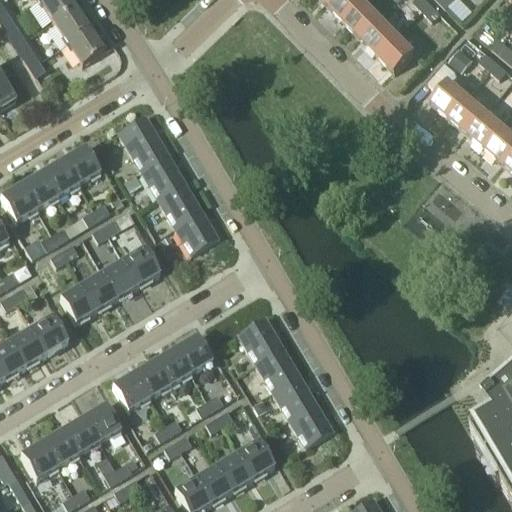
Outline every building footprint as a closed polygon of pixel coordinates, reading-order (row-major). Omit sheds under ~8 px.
[(52,28),(74,13),(65,0),(47,0),(37,7),(52,28)] [(315,0),(326,10),(336,0),(315,0)] [(361,0),(336,0),(326,10),(343,27),(366,5),(361,0)] [(422,18),(429,10),(419,0),(418,0),(411,8),(422,18)] [(445,14),(453,6),(447,0),(439,0),(435,4),(445,14)] [(373,20),(377,16),(366,5),(343,27),(359,44),(379,26),(373,20)] [(432,27),(439,19),(429,10),(422,18),(432,27)] [(66,50),(88,35),(74,13),(52,28),(66,50)] [(4,16),(0,18),(0,31),(0,32),(5,29),(4,27),(9,24),(4,16)] [(5,29),(0,32),(6,41),(16,34),(9,24),(4,27),(5,29)] [(388,28),(384,31),(379,26),(359,44),(376,61),(399,39),(388,28)] [(81,72),(103,57),(88,35),(66,50),(81,72)] [(406,54),(410,50),(399,39),(376,61),(394,79),(413,60),(406,54)] [(501,62),(508,53),(497,44),(490,53),(501,62)] [(511,71),(511,70),(511,56),(508,53),(501,62),(511,71)] [(469,63),(458,54),(447,67),(458,76),(469,63)] [(32,59),(22,66),(29,76),(34,72),(32,71),(37,67),(32,59)] [(423,72),(428,68),(420,59),(415,63),(423,72)] [(488,76),(495,68),(484,60),(478,68),(488,76)] [(34,84),(44,77),(37,67),(32,71),(34,72),(29,76),(34,84)] [(499,85),(506,77),(495,68),(488,76),(499,85)] [(0,116),(15,108),(0,83),(0,116)] [(458,89),(454,94),(448,88),(430,109),(449,124),(470,99),(458,89)] [(479,114),(482,110),(470,99),(449,124),(467,140),(485,119),(479,114)] [(495,120),(491,124),(485,119),(467,140),(486,155),(507,131),(495,120)] [(136,171),(162,155),(144,125),(118,141),(136,171)] [(511,135),(507,131),(486,155),(504,171),(511,160),(511,135)] [(79,192),(100,179),(84,154),(63,166),(79,192)] [(154,201),(181,186),(162,155),(136,171),(154,201)] [(58,204),(79,192),(63,166),(42,179),(58,204)] [(36,217),(58,204),(42,179),(21,191),(36,217)] [(128,197),(140,190),(134,181),(123,188),(128,197)] [(172,231),(199,216),(181,186),(154,201),(172,231)] [(0,204),(15,230),(36,217),(21,191),(0,203),(0,204)] [(109,219),(108,218),(103,210),(92,216),(98,226),(109,219)] [(87,233),(98,226),(92,216),(81,223),(87,233)] [(191,262),(217,246),(199,216),(172,231),(191,262)] [(107,242),(118,236),(112,226),(101,233),(107,242)] [(96,249),(107,242),(101,233),(90,239),(96,249)] [(67,244),(66,243),(61,235),(50,241),(56,251),(67,244)] [(45,257),(56,251),(50,241),(39,248),(45,257)] [(162,253),(171,248),(167,241),(157,246),(162,253)] [(66,267),(77,260),(71,251),(60,257),(66,267)] [(138,293),(159,280),(143,253),(121,266),(138,293)] [(55,274),(66,267),(60,257),(49,264),(55,274)] [(117,305),(138,293),(121,266),(100,279),(117,305)] [(16,288),(15,285),(11,278),(0,284),(6,294),(16,288)] [(95,318),(117,305),(100,279),(79,291),(95,318)] [(74,331),(95,318),(79,291),(58,304),(74,331)] [(15,310),(26,304),(20,294),(9,301),(15,310)] [(0,310),(4,317),(15,310),(9,301),(0,306),(0,310)] [(45,359),(66,347),(50,321),(29,334),(45,359)] [(253,370),(280,354),(263,326),(237,342),(253,370)] [(24,372),(45,359),(29,334),(8,346),(24,372)] [(190,380),(210,368),(195,342),(174,354),(190,380)] [(0,380),(3,384),(24,372),(8,346),(0,351),(0,380)] [(169,392),(190,380),(174,354),(153,366),(169,392)] [(270,398),(297,382),(280,354),(253,370),(270,398)] [(148,405),(169,392),(153,366),(133,379),(148,405)] [(127,417),(148,405),(133,379),(112,391),(127,417)] [(287,426),(314,410),(297,382),(270,398),(287,426)] [(511,386),(502,395),(503,396),(492,404),(483,412),(494,425),(470,440),(479,455),(481,454),(484,459),(502,489),(500,490),(501,492),(511,510),(511,386)] [(247,401),(251,408),(261,403),(257,396),(247,401)] [(221,410),(221,409),(216,401),(205,407),(211,416),(221,410)] [(252,411),(257,419),(262,416),(263,411),(260,405),(252,411)] [(200,423),(211,416),(205,407),(194,414),(200,423)] [(98,449),(119,436),(103,410),(82,423),(98,449)] [(304,454),(330,438),(314,410),(287,426),(304,454)] [(220,433),(231,427),(226,417),(215,423),(220,433)] [(77,462),(98,449),(82,423),(61,435),(77,462)] [(209,440),(220,433),(215,423),(203,430),(209,440)] [(180,435),(179,434),(174,426),(163,432),(169,442),(180,435)] [(158,448),(169,442),(163,432),(153,439),(158,448)] [(56,474),(77,462),(61,435),(40,448),(56,474)] [(179,458),(190,452),(184,442),(173,448),(179,458)] [(252,485),(273,472),(257,446),(236,459),(252,485)] [(35,487),(56,474),(40,448),(19,461),(35,487)] [(168,464),(179,458),(173,448),(162,455),(168,464)] [(231,497),(252,485),(236,459),(215,471),(231,497)] [(0,485),(2,489),(5,487),(13,482),(0,461),(0,460),(0,485)] [(134,476),(133,474),(129,467),(114,476),(119,485),(130,479),(130,478),(134,476)] [(210,509),(231,497),(215,471),(194,483),(210,509)] [(108,492),(119,485),(114,476),(102,483),(108,492)] [(140,494),(150,489),(145,480),(135,485),(140,494)] [(19,510),(27,505),(13,482),(5,487),(19,510)] [(183,511),(205,511),(210,509),(194,483),(174,495),(183,511)] [(129,502),(140,495),(134,485),(123,492),(129,502)] [(119,509),(129,502),(123,492),(112,499),(119,509)] [(88,504),(87,502),(82,495),(72,501),(77,511),(88,504)] [(63,511),(75,511),(77,511),(72,501),(61,508),(63,511)]
